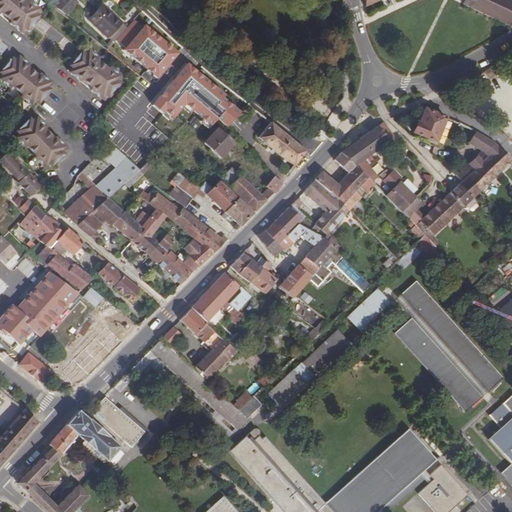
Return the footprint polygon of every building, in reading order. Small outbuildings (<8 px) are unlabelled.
[(0,0),(0,14),(1,16),(3,14),(13,22),(12,24),(25,35),(37,21),(41,16),(38,14),(41,9),(31,1),(29,3),(25,0),(0,0)] [(60,0),(54,7),(65,16),(77,3),(73,0),(60,0)] [(511,0),(464,0),(462,5),(511,27),(511,23),(511,0)] [(88,20),(108,39),(122,23),(102,4),(97,10),(90,18),(88,20)] [(92,6),(85,13),(90,18),(97,10),(92,6)] [(185,23),(200,37),(209,28),(194,14),(185,23)] [(132,19),(115,47),(151,70),(169,41),(132,19)] [(86,55),(83,52),(80,56),(68,71),(82,82),(83,81),(93,89),(92,91),(106,102),(121,83),(118,80),(121,76),(111,68),(109,70),(99,61),(101,60),(90,51),(86,55)] [(34,101),(38,104),(53,85),(39,73),(38,75),(27,67),(29,65),(15,53),(0,72),(0,79),(10,88),(12,86),(22,94),(20,96),(31,105),(34,101)] [(183,61),(150,107),(172,123),(182,108),(210,128),(216,119),(228,128),(244,106),(183,61)] [(122,123),(144,97),(132,87),(110,113),(122,123)] [(336,106),(345,114),(353,103),(344,96),(336,106)] [(446,117),(425,109),(418,123),(417,123),(413,133),(436,142),(446,117)] [(47,164),(50,167),(68,150),(55,137),(53,139),(44,130),(46,128),(33,115),(16,132),(12,136),(15,139),(24,148),(26,147),(35,156),(33,158),(43,168),(47,164)] [(394,136),(384,122),(341,153),(368,178),(372,182),(378,177),(377,176),(373,171),(368,164),(373,160),(370,156),(389,142),(393,138),(394,138),(394,136)] [(306,151),(272,123),(259,138),(294,166),(306,151)] [(218,127),(204,142),(220,158),(234,143),(218,127)] [(494,143),(476,132),(468,143),(482,151),(469,164),(476,169),(498,147),(494,143)] [(482,189),(511,162),(510,162),(511,161),(511,160),(511,159),(498,147),(476,169),(469,164),(463,169),(482,189)] [(91,190),(64,214),(76,226),(87,216),(92,211),(107,198),(108,198),(125,184),(140,171),(134,166),(115,148),(105,158),(116,169),(97,187),(86,176),(82,172),(77,177),(91,190)] [(368,178),(341,153),(333,160),(348,173),(342,179),(355,192),(360,187),(364,191),(366,194),(375,185),(372,182),(368,178)] [(30,196),(39,187),(7,154),(0,160),(0,161),(19,182),(18,183),(30,196)] [(140,171),(148,162),(142,157),(134,166),(140,171)] [(140,171),(144,174),(151,165),(148,162),(140,171)] [(386,169),(382,164),(373,171),(377,176),(386,169)] [(88,165),(82,172),(86,176),(92,169),(88,165)] [(229,187),(241,176),(231,167),(222,179),(229,187)] [(482,189),(463,169),(456,175),(462,181),(448,195),(462,209),(480,191),(482,189)] [(380,176),(383,180),(390,174),(387,170),(380,176)] [(129,188),(144,174),(140,171),(125,184),(129,188)] [(392,190),(400,182),(400,177),(393,171),(390,174),(383,180),(383,181),(392,190)] [(355,192),(342,179),(337,185),(322,172),(314,180),(342,205),(355,192)] [(199,188),(178,173),(171,181),(176,186),(192,198),(196,193),(199,188)] [(255,212),(266,200),(241,176),(229,187),(255,212)] [(268,188),(273,193),(281,183),(274,176),(266,187),(268,188)] [(342,205),(314,180),(303,192),(325,212),(314,225),(315,226),(320,231),(326,236),(349,210),(342,205)] [(206,195),(225,213),(238,199),(220,181),(213,188),(206,195)] [(205,182),(199,188),(206,194),(206,195),(213,188),(205,182)] [(415,199),(400,182),(392,190),(386,196),(402,212),(413,200),(415,199)] [(192,198),(176,186),(169,195),(184,208),(192,198)] [(364,191),(360,187),(355,192),(359,195),(364,191)] [(202,198),(206,194),(199,188),(196,193),(202,198)] [(273,193),(268,188),(261,195),(266,200),(273,193)] [(172,221),(180,212),(156,194),(154,196),(149,192),(147,195),(143,191),(139,195),(166,216),(172,221)] [(359,195),(355,192),(342,205),(349,210),(349,211),(362,198),(359,195)] [(462,209),(448,195),(415,226),(424,235),(429,240),(462,209)] [(142,228),(123,212),(108,198),(107,198),(92,211),(105,222),(110,226),(111,224),(131,242),(143,229),(142,228)] [(302,203),(297,198),(291,204),(297,209),(302,203)] [(20,199),(17,202),(21,207),(25,204),(20,199)] [(253,213),(238,199),(225,213),(228,216),(240,227),(253,213)] [(413,200),(402,212),(407,217),(419,206),(413,200)] [(297,209),(291,204),(288,208),(303,219),(306,216),(297,209)] [(45,216),(35,205),(26,217),(36,228),(45,216)] [(303,219),(288,208),(273,222),(286,235),(297,224),(303,219)] [(207,229),(183,210),(182,210),(180,212),(172,221),(197,240),(207,229)] [(105,222),(92,211),(87,216),(100,227),(105,222)] [(40,241),(57,222),(45,216),(36,228),(31,233),(40,241)] [(100,227),(87,216),(76,226),(89,237),(100,227)] [(149,218),(142,228),(143,229),(131,242),(148,257),(159,244),(158,243),(152,237),(149,235),(156,224),(149,218)] [(303,219),(297,224),(310,231),(317,235),(320,231),(315,226),(314,227),(303,219)] [(35,258),(45,268),(47,265),(56,253),(49,248),(67,228),(57,222),(40,241),(45,247),(35,258)] [(286,235),(273,222),(264,231),(283,253),(294,242),(286,235)] [(310,231),(297,224),(286,235),(294,242),(300,236),(312,245),(320,236),(317,235),(310,231)] [(87,283),(92,278),(73,263),(71,266),(60,256),(66,249),(72,256),(84,242),(67,228),(49,248),(56,253),(47,265),(80,291),(87,283)] [(213,253),(228,239),(224,235),(221,239),(207,229),(197,240),(202,244),(213,253)] [(281,250),(264,231),(258,237),(273,257),(281,250)] [(158,243),(159,244),(148,257),(181,285),(193,273),(182,264),(167,251),(174,242),(166,235),(158,243)] [(429,240),(424,235),(414,246),(419,252),(425,246),(429,251),(435,247),(429,240)] [(0,237),(0,260),(5,266),(17,255),(0,237)] [(319,269),(314,273),(321,280),(329,272),(325,268),(331,262),(333,264),(341,256),(322,238),(305,256),(319,269)] [(192,240),(183,248),(190,256),(200,246),(192,240)] [(213,253),(202,244),(200,246),(190,256),(182,264),(193,273),(213,253)] [(419,252),(414,246),(412,248),(398,261),(395,263),(402,270),(421,253),(419,252)] [(441,255),(437,249),(428,256),(433,262),(441,255)] [(398,261),(388,250),(383,255),(393,265),(398,261)] [(261,267),(243,253),(230,267),(238,274),(238,275),(249,283),(250,282),(262,268),(261,267)] [(319,269),(305,256),(292,272),(306,284),(314,273),(319,269)] [(393,265),(387,259),(379,267),(384,273),(393,265)] [(267,272),(272,266),(267,261),(261,267),(262,268),(267,272)] [(107,263),(97,273),(114,287),(113,287),(131,302),(141,291),(107,263)] [(267,272),(262,268),(250,282),(265,294),(277,280),(267,272)] [(0,332),(24,353),(77,293),(49,269),(15,307),(11,303),(0,315),(0,332)] [(306,284),(292,272),(278,287),(293,298),(306,284)] [(239,287),(224,273),(191,307),(206,322),(239,287)] [(503,378),(416,281),(401,294),(489,391),(503,378)] [(371,286),(366,282),(357,290),(361,295),(371,286)] [(391,303),(377,288),(346,318),(360,332),(391,303)] [(489,391),(401,294),(394,300),(411,319),(482,398),(489,391)] [(246,301),(239,295),(222,311),(238,327),(246,318),(237,310),(246,301)] [(511,298),(492,316),(511,338),(511,298)] [(236,353),(221,338),(221,339),(205,324),(189,309),(179,320),(195,335),(203,342),(201,344),(209,351),(194,367),(208,379),(227,360),(229,361),(231,358),(236,353)] [(482,398),(411,319),(393,334),(465,413),(482,398)] [(132,332),(121,321),(111,331),(111,330),(70,371),(84,381),(122,342),(132,332)] [(328,326),(323,321),(314,329),(320,333),(328,326)] [(348,341),(336,328),(300,363),(300,362),(267,394),(280,406),(348,341)] [(320,333),(314,329),(307,336),(302,331),(299,335),(309,343),(320,333)] [(232,406),(160,340),(114,387),(119,392),(137,375),(156,356),(239,432),(249,422),(249,421),(238,411),(232,406)] [(44,386),(53,374),(28,354),(19,366),(44,386)] [(252,397),(247,392),(232,406),(238,411),(252,397)] [(261,405),(253,396),(252,397),(238,411),(249,421),(249,422),(250,423),(252,420),(249,416),(261,405)] [(119,410),(104,397),(84,416),(78,411),(58,434),(48,445),(51,447),(17,483),(48,511),(77,511),(75,510),(88,496),(75,483),(54,504),(33,484),(78,436),(108,462),(120,448),(119,447),(111,440),(115,435),(123,442),(130,448),(147,429),(124,410),(122,412),(119,410)] [(511,413),(503,403),(489,415),(501,428),(488,439),(511,464),(511,465),(511,413)] [(0,437),(0,465),(39,421),(24,410),(0,437)] [(142,450),(150,439),(143,434),(136,446),(142,450)] [(123,442),(115,435),(111,440),(119,447),(123,442)] [(501,472),(506,477),(511,471),(511,465),(511,464),(501,472)]
